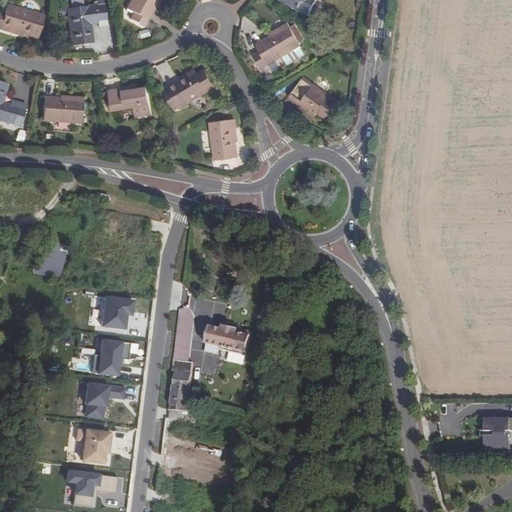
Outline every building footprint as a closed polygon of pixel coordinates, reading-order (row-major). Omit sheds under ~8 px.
[(160,4),(162,0),(132,0),(127,11),(147,22),(158,3),(160,4)] [(279,0),(310,17),(319,0),(279,0)] [(67,10),(72,48),(92,45),(89,23),(97,22),(98,28),(107,28),(104,6),(88,8),(87,7),(67,10)] [(45,18),(9,7),(1,31),(16,36),(17,33),(39,40),(45,18)] [(260,66),(267,62),(269,65),(283,57),(288,66),(308,55),(291,24),(277,32),(277,34),(258,45),(262,53),(255,56),(260,66)] [(321,55),(327,52),(322,43),(316,46),(321,55)] [(169,90),(180,109),(216,89),(206,72),(197,76),(195,73),(169,90)] [(306,78),(291,99),(316,118),(318,115),(326,121),(339,104),(306,78)] [(0,120),(13,125),(19,105),(11,102),(9,109),(2,107),(8,85),(0,82),(0,120)] [(111,92),(113,112),(135,109),(136,118),(152,115),(148,90),(133,92),(132,89),(111,92)] [(44,100),(43,122),(82,123),(83,99),(66,98),(66,101),(44,100)] [(236,122),(212,125),(217,163),(240,160),(236,138),(239,138),(236,122)] [(68,247),(44,239),(32,273),(58,281),(68,247)] [(104,325),(126,328),(127,314),(133,315),(134,300),(107,297),(104,325)] [(223,329),(210,326),(206,343),(220,346),(219,349),(247,356),(251,333),(244,331),(244,329),(224,325),(223,329)] [(99,373),(119,375),(121,358),(129,359),(130,343),(103,340),(99,373)] [(177,411),(186,412),(191,362),(177,360),(171,410),(168,410),(161,468),(171,470),(177,411)] [(84,417),(103,420),(106,396),(124,399),(126,388),(88,383),(84,417)] [(511,416),(483,416),(483,448),(510,448),(510,431),(511,431),(511,416)] [(83,461),(105,463),(106,453),(110,454),(113,431),(78,427),(76,440),(85,441),(83,461)] [(268,435),(261,435),(260,454),(267,454),(268,435)] [(74,504),(94,507),(96,490),(116,492),(118,477),(69,471),(68,481),(77,482),(74,504)]
